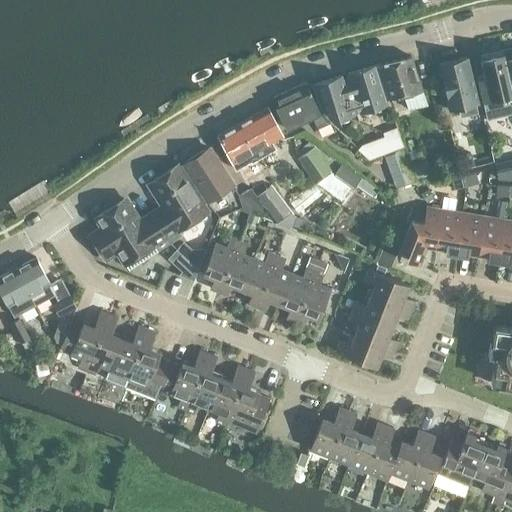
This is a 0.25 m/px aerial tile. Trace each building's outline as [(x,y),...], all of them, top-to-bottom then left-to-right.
[(511,46),(503,48),(504,53),(511,81),(511,86),(511,46)] [(478,79),(487,118),(511,111),(511,86),(511,81),(504,53),(503,48),(490,52),(491,56),(480,58),(485,77),(478,79)] [(376,64),(386,99),(402,95),(405,110),(424,105),(422,90),(412,55),(376,64)] [(439,62),(450,108),(458,106),(461,117),(478,112),(475,102),(477,102),(466,56),(439,62)] [(359,69),(371,108),(387,103),(375,64),(359,69)] [(346,81),(355,111),(359,110),(359,112),(371,108),(359,69),(347,73),(349,80),(346,81)] [(328,79),(340,117),(352,113),(352,112),(355,111),(346,81),(342,82),(340,75),(328,79)] [(340,117),(328,79),(312,83),(320,105),(333,120),(340,117)] [(304,81),(270,97),(285,128),(310,116),(316,127),(328,122),(317,109),(304,81)] [(235,123),(251,151),(254,149),(257,155),(272,147),(269,141),(281,134),(266,106),(235,123)] [(251,151),(235,123),(216,134),(234,168),(257,155),(254,149),(251,151)] [(361,146),(370,154),(388,148),(387,145),(391,143),(394,151),(404,147),(397,128),(383,133),(384,137),(361,146)] [(297,158),(313,180),(329,169),(313,147),(297,158)] [(184,164),(206,199),(231,183),(209,148),(184,164)] [(384,157),(395,187),(413,180),(402,150),(384,157)] [(424,161),(411,166),(416,179),(429,174),(424,161)] [(169,242),(170,242),(181,234),(175,223),(204,205),(178,164),(153,180),(159,190),(143,200),(169,242)] [(361,180),(342,165),(334,176),(328,171),(318,184),(344,203),(361,180)] [(474,172),(462,175),(465,186),(477,183),(474,172)] [(452,189),(465,186),(462,175),(450,178),(452,189)] [(508,196),(508,185),(496,184),(495,195),(508,196)] [(235,196),(238,207),(254,197),(248,187),(235,196)] [(290,213),(270,187),(256,198),(276,224),(290,213)] [(169,242),(143,200),(127,210),(121,200),(95,216),(101,226),(90,233),(105,257),(116,250),(121,258),(150,239),(157,250),(170,242),(169,242)] [(434,246),(440,208),(425,206),(423,221),(411,219),(396,256),(420,265),(424,256),(421,255),(425,245),(434,246)] [(455,251),(462,212),(440,208),(434,246),(445,248),(445,250),(455,251)] [(238,210),(233,223),(243,227),(248,214),(238,210)] [(476,253),(483,215),(462,212),(455,251),(465,253),(465,251),(476,253)] [(497,259),(504,219),(483,215),(476,253),(488,255),(487,257),(497,259)] [(511,259),(511,220),(504,219),(497,259),(507,260),(507,258),(511,259)] [(185,235),(169,258),(192,275),(209,252),(185,235)] [(218,291),(238,241),(229,237),(226,246),(215,242),(203,273),(213,277),(209,287),(218,291)] [(238,241),(218,291),(227,294),(231,285),(241,288),(254,257),(244,253),(247,244),(238,241)] [(254,257),(241,288),(251,292),(247,302),(256,306),(276,256),(267,252),(264,261),(254,257)] [(276,256),(256,306),(265,309),(269,299),(279,303),(291,272),(282,268),(285,259),(276,256)] [(58,314),(74,305),(59,278),(48,283),(33,257),(14,268),(22,283),(34,304),(53,294),(57,302),(52,304),(58,314)] [(291,272),(279,303),(289,307),(285,317),(294,321),(318,260),(309,257),(302,276),(291,272)] [(318,260),(294,321),(303,324),(307,314),(318,319),(330,287),(319,283),(327,264),(318,260)] [(22,283),(14,268),(0,275),(0,294),(12,316),(34,304),(22,283)] [(370,293),(410,309),(414,300),(403,296),(408,284),(368,268),(364,278),(374,282),(370,293)] [(352,309),(392,325),(397,314),(407,318),(410,309),(370,293),(365,304),(355,300),(352,309)] [(354,333),(394,349),(398,340),(388,336),(392,325),(352,309),(348,319),(358,323),(354,333)] [(86,369),(108,314),(99,310),(93,326),(82,322),(80,327),(69,323),(60,346),(71,351),(70,353),(81,357),(77,366),(86,369)] [(109,368),(121,338),(111,334),(117,317),(108,314),(86,369),(95,373),(99,364),(109,368)] [(20,320),(11,324),(21,342),(29,338),(20,320)] [(511,327),(494,324),(491,343),(502,344),(500,355),(494,354),(494,355),(496,356),(493,372),(504,374),(503,384),(496,383),(496,385),(511,387),(511,327)] [(109,368),(105,377),(124,385),(146,329),(138,325),(131,342),(121,338),(109,368)] [(154,397),(158,386),(159,386),(169,362),(158,358),(160,353),(149,349),(155,332),(146,329),(124,385),(154,397)] [(336,349),(376,365),(381,354),(391,358),(394,349),(354,333),(350,344),(339,340),(336,349)] [(185,409),(208,353),(199,350),(192,366),(181,362),(179,367),(169,362),(159,386),(170,390),(169,392),(180,397),(176,406),(185,409)] [(208,408),(220,377),(210,373),(216,357),(208,353),(185,409),(194,413),(198,404),(208,408)] [(224,425),(246,368),(237,364),(230,381),(220,377),(208,408),(218,412),(214,421),(224,425)] [(258,426),(268,402),(257,397),(259,393),(248,388),(255,371),(246,368),(224,425),(232,428),(236,419),(246,423),(247,421),(258,426)] [(322,418),(310,447),(330,454),(347,411),(338,407),(332,422),(322,418)] [(347,411),(330,454),(349,462),(360,433),(350,429),(356,414),(347,411)] [(360,433),(349,462),(368,470),(385,426),(376,422),(370,437),(360,433)] [(399,448),(398,447),(389,444),(394,429),(385,426),(368,470),(387,477),(390,470),(399,448)] [(399,448),(390,470),(409,477),(427,434),(417,430),(411,445),(401,440),(398,447),(399,448)] [(467,484),(471,475),(471,476),(484,444),(473,440),(475,435),(466,432),(462,442),(451,438),(438,472),(467,484)] [(427,434),(409,477),(428,485),(440,456),(429,452),(435,437),(427,434)] [(499,497),(511,463),(511,461),(501,458),(505,447),(496,444),(494,448),(484,444),(471,476),(484,480),(480,489),(499,497)] [(300,467),(306,454),(298,451),(293,464),(300,467)] [(511,463),(499,497),(511,501),(511,463)]
